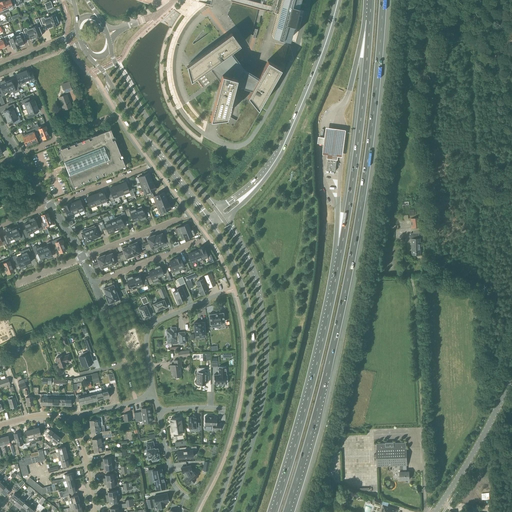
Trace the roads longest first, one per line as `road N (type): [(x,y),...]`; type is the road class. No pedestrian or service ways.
road 1 (motorway): [(286,511),(354,244),(383,0)]
road 2 (unclassified): [(192,0),(172,42),(171,90),(190,123),(233,146),(250,139),(277,94),(308,0)]
road 3 (secondary): [(231,511),(258,421),(266,343),(247,261),(223,219)]
road 4 (secondary): [(209,222),(241,283),(253,355),(247,412),(215,511)]
road 5 (motorway): [(341,246),(272,511)]
road 6 (motorway): [(369,20),(341,246)]
road 7 (secondary): [(216,210),(142,112),(110,46)]
road 8 (track): [(421,426),(414,293),(401,244)]
road 9 (secondary): [(109,80),(209,222)]
road 10 (secondary): [(338,0),(283,144)]
road 11 (residential): [(189,213),(208,237),(94,282)]
road 12 (secondary): [(441,502),(511,373)]
road 13 (residential): [(150,391),(148,331),(220,293)]
